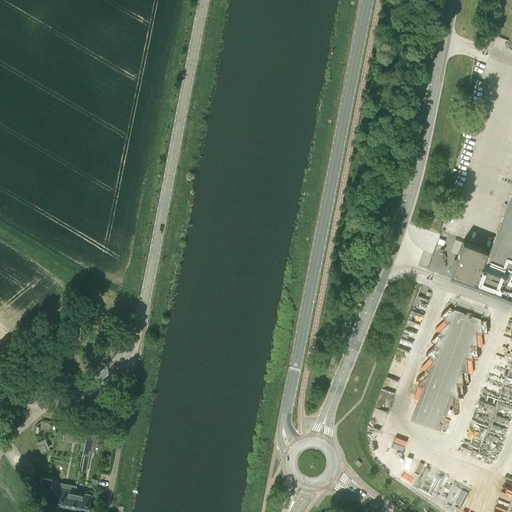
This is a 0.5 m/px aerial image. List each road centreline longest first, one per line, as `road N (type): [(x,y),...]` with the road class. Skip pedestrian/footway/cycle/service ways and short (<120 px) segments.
road 1 (unclassified): [(317,443),(417,180),(456,0)]
road 2 (tertiary): [(293,450),(283,425),(368,0)]
road 3 (tertiary): [(128,348),(202,0)]
road 4 (residential): [(106,511),(133,372),(128,348)]
